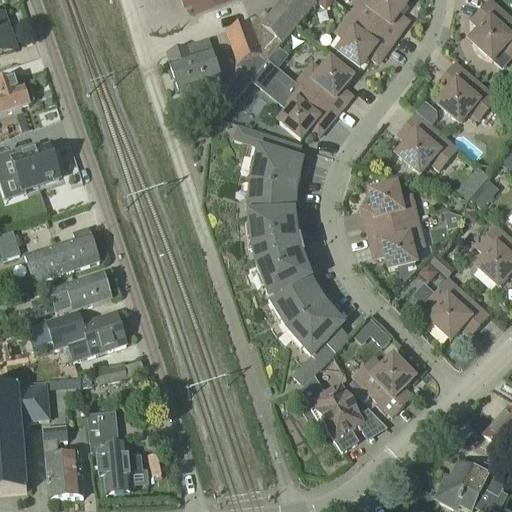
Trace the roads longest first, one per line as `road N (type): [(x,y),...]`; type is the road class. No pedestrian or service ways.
road 1 (residential): [(298,511),(115,0)]
road 2 (residential): [(34,0),(195,511)]
road 3 (residential): [(462,394),(372,307),(338,260),(338,176),(348,145),(428,55),(445,0)]
road 4 (unclassified): [(360,486),(462,394)]
